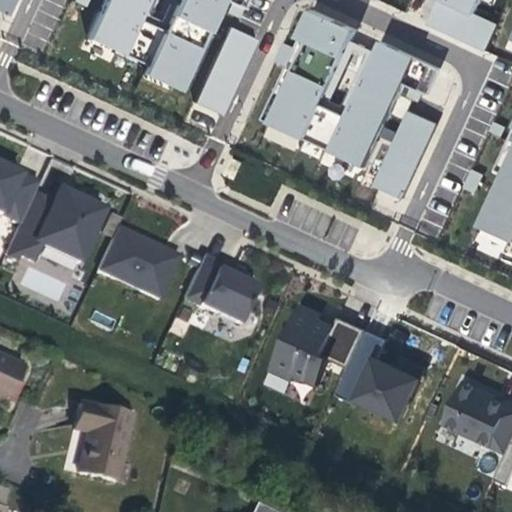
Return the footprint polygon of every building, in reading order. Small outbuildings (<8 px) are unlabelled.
[(12,0),(0,0),(0,12),(6,15),(12,0)] [(102,0),(85,37),(145,65),(180,81),(217,0),(223,0),(230,3),(242,8),(245,0),(175,0),(161,30),(137,18),(145,0),(102,0)] [(175,0),(145,0),(137,18),(161,30),(175,0)] [(439,0),(428,24),(486,52),(499,25),(475,14),(481,0),(439,0)] [(237,18),(242,8),(230,3),(226,12),(237,18)] [(366,168),(405,85),(413,89),(423,93),(428,95),(440,69),(382,42),(377,53),(348,116),(323,105),(352,41),(357,30),(314,10),(301,38),(309,42),(271,123),(366,168)] [(255,39),(228,26),(193,102),(220,115),(255,39)] [(309,42),(301,38),(263,120),(271,123),(309,42)] [(377,53),(352,41),(323,105),(348,116),(377,53)] [(284,43),(275,61),(286,66),(295,48),(284,43)] [(180,81),(145,65),(141,73),(176,89),(180,81)] [(423,93),(413,89),(409,98),(419,102),(423,93)] [(437,124),(410,111),(372,193),(399,205),(437,124)] [(511,157),(511,135),(496,170),(504,174),(511,157)] [(511,157),(504,174),(480,226),(511,241),(511,157)] [(0,167),(0,214),(18,223),(31,195),(36,184),(0,167)] [(51,204),(31,195),(4,255),(16,260),(18,255),(32,262),(39,246),(76,263),(100,210),(61,193),(56,191),(51,204)] [(138,239),(116,229),(96,272),(157,300),(177,257),(138,239)] [(232,270),(202,256),(183,298),(239,324),(255,288),(239,280),(230,276),(232,270)] [(237,272),(232,270),(230,276),(239,280),(242,274),(237,272)] [(321,316),(299,306),(270,369),(293,380),(295,376),(318,386),(330,360),(348,369),(366,330),(338,318),(334,327),(326,323),(319,320),(321,316)] [(387,340),(366,330),(348,369),(335,396),(354,404),(356,400),(401,420),(424,369),(401,359),(397,369),(387,364),(378,360),(387,340)] [(23,367),(0,356),(0,399),(6,403),(23,367)] [(511,404),(499,398),(464,382),(445,424),(507,453),(511,442),(511,404)] [(115,482),(131,416),(79,403),(72,430),(85,433),(82,449),(76,473),(115,482)] [(511,444),(496,480),(507,485),(511,475),(511,444)]
